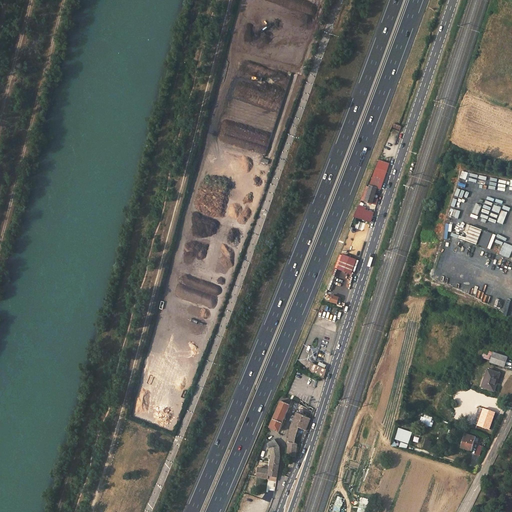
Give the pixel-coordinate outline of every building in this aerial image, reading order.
[(402,127),(398,125),(393,124),(392,128),(401,132),(402,127)] [(374,172),(370,186),(377,188),(381,190),(389,164),(379,160),(374,172)] [(476,185),(479,176),(469,174),(467,183),(476,185)] [(479,175),(476,190),(484,192),(488,177),(479,175)] [(504,187),(496,185),(487,184),(486,190),(503,193),(504,187)] [(364,201),(372,204),(374,198),(377,188),(370,186),(369,187),(364,201)] [(454,201),(463,203),(465,195),(456,193),(454,201)] [(359,207),(353,217),(371,223),(374,213),(364,210),(365,208),(359,207)] [(478,219),(481,211),(471,208),(469,216),(478,219)] [(450,216),(458,218),(459,211),(451,209),(450,216)] [(491,218),(489,224),(497,226),(499,220),(491,218)] [(481,230),(470,225),(465,240),(475,244),(481,230)] [(362,246),(362,231),(356,231),(351,229),(345,244),(345,247),(354,251),(342,251),(360,257),(360,253),(362,246)] [(511,250),(511,246),(504,243),(500,254),(509,257),(511,250)] [(357,260),(342,255),(337,269),(351,274),(357,260)] [(509,317),(511,318),(511,302),(509,301),(506,307),(498,303),(501,296),(486,290),(489,285),(473,279),(471,285),(464,282),(461,287),(467,290),(466,293),(483,300),(481,303),(510,315),(509,317)] [(308,361),(312,363),(314,364),(319,349),(311,346),(308,361)] [(492,357),(491,360),(490,362),(505,367),(508,357),(493,352),(492,357)] [(316,365),(314,364),(312,363),(308,373),(323,380),(327,366),(318,361),(316,365)] [(482,387),(493,391),(495,383),(497,383),(500,373),(488,369),(482,387)] [(269,427),(275,430),(278,432),(289,405),(280,402),(278,407),(275,406),(273,411),(275,412),(269,427)] [(473,424),(489,429),(495,412),(479,407),(473,424)] [(289,435),(287,455),(295,457),(297,449),(301,450),(303,444),(294,444),(298,428),(305,431),(311,420),(296,413),(290,427),(289,435)] [(424,414),(420,424),(431,428),(435,418),(424,414)] [(398,433),(395,440),(408,444),(412,433),(404,430),(403,434),(398,433)] [(461,448),(471,451),(475,437),(465,434),(461,448)] [(277,443),(274,440),(271,443),(267,445),(270,458),(269,463),(278,465),(279,457),(280,451),(279,446),(277,443)] [(275,482),(278,465),(269,463),(268,470),(258,468),(256,478),(275,482)] [(337,496),(332,511),(340,511),(343,502),(342,502),(343,497),(337,496)]
